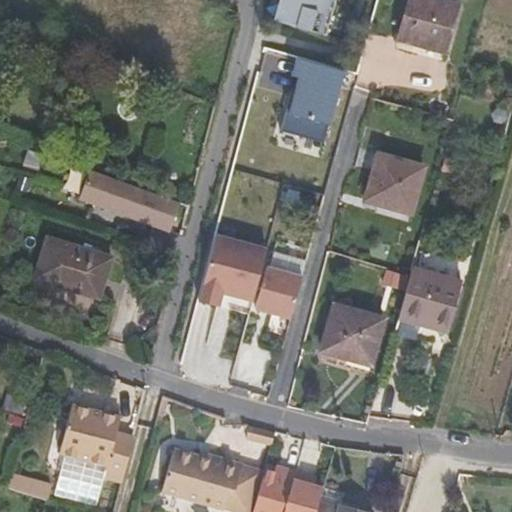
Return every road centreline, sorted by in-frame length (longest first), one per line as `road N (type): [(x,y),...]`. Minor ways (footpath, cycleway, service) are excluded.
road 1 (residential): [(247,0),(154,378)]
road 2 (residential): [(154,378),(274,416),(511,454)]
road 3 (residential): [(0,325),(154,378)]
